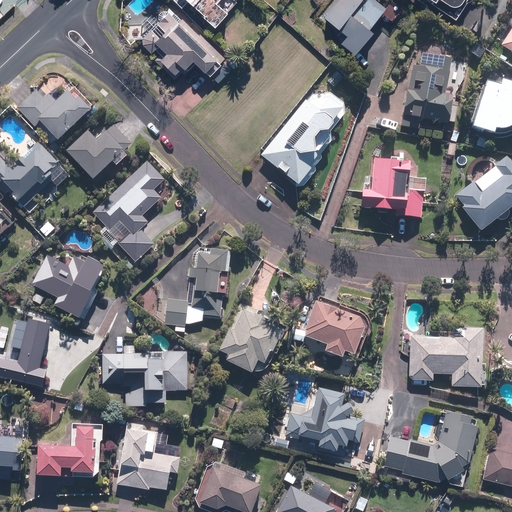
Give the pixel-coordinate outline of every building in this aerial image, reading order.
[(0,0),(0,16),(14,4),(19,9),(29,0),(0,0)] [(186,0),(214,25),(235,2),(233,0),(186,0)] [(385,7),(376,0),(334,0),(322,16),(345,34),(338,43),(353,55),(372,32),(367,28),(385,7)] [(430,0),(432,1),(431,3),(456,20),(457,19),(459,18),(461,17),(462,15),(464,14),(466,13),(467,11),(468,10),(470,8),(471,6),(472,4),(473,3),(474,1),(474,0),(430,0)] [(162,10),(155,17),(152,14),(140,27),(146,32),(139,40),(152,52),(154,49),(161,56),(157,60),(174,75),(182,65),(187,70),(194,62),(209,76),(225,59),(168,7),(164,11),(162,10)] [(511,24),(498,47),(511,55),(511,24)] [(484,49),(472,43),(466,53),(478,60),(484,49)] [(445,68),(415,64),(406,119),(446,125),(450,99),(446,98),(449,77),(444,77),(445,68)] [(499,87),(484,82),(470,128),(492,134),(493,131),(494,131),(495,132),(496,132),(497,133),(498,133),(499,133),(500,134),(501,134),(502,134),(503,134),(504,134),(505,134),(506,134),(507,134),(508,134),(509,134),(510,133),(511,133),(511,132),(511,87),(511,84),(500,81),(499,87)] [(33,125),(37,121),(58,143),(60,141),(62,143),(74,131),(71,128),(81,119),(85,124),(98,112),(93,106),(88,111),(77,99),(75,101),(66,92),(56,102),(50,96),(46,100),(36,90),(16,108),(33,125)] [(345,112),(329,98),(317,112),(304,101),(258,156),(298,190),(324,159),(319,155),(331,141),(325,136),(345,112)] [(88,130),(65,152),(93,181),(131,144),(111,124),(96,139),(88,130)] [(0,160),(0,190),(4,195),(7,192),(23,209),(51,184),(55,188),(68,176),(38,143),(31,149),(21,158),(16,162),(18,164),(10,171),(0,160)] [(511,206),(511,165),(504,156),(481,178),(487,186),(481,192),(472,182),(454,197),(462,207),(459,209),(480,234),(511,206)] [(148,161),(141,168),(93,213),(110,231),(119,241),(117,243),(134,262),(144,253),(142,251),(151,242),(141,230),(148,224),(141,217),(160,199),(153,191),(165,180),(148,161)] [(421,192),(423,192),(424,180),(417,180),(418,163),(373,161),(372,192),(361,192),(360,207),(375,208),(375,211),(401,213),(401,218),(420,219),(421,192)] [(56,229),(50,221),(40,230),(46,237),(56,229)] [(210,256),(198,255),(197,270),(194,270),(191,302),(156,299),(155,313),(168,314),(167,325),(174,326),(173,331),(185,332),(186,318),(204,320),(204,316),(219,318),(221,295),(222,295),(224,274),(228,274),(230,253),(221,252),(222,248),(210,247),(210,256)] [(45,265),(35,286),(64,302),(60,310),(80,320),(93,297),(91,296),(106,267),(87,257),(84,263),(75,259),(69,270),(59,265),(56,271),(45,265)] [(303,338),(325,347),(323,353),(340,359),(343,353),(353,356),(363,329),(358,318),(315,303),(303,338)] [(284,326),(243,305),(232,326),(218,352),(227,356),(224,361),(250,374),(256,362),(263,366),(275,344),(284,326)] [(0,380),(44,390),(49,365),(40,363),(49,317),(25,312),(16,358),(0,355),(0,380)] [(407,338),(406,376),(412,376),(412,382),(431,382),(431,375),(451,375),(450,386),(481,387),(482,329),(459,328),(459,339),(407,338)] [(186,391),(186,352),(139,352),(139,346),(124,346),(124,354),(101,354),(100,388),(127,389),(127,406),(147,407),(147,404),(165,405),(166,391),(186,391)] [(82,383),(73,378),(67,389),(76,394),(82,383)] [(320,404),(314,426),(308,424),(309,419),(291,413),(285,433),(317,443),(316,449),(342,457),(347,441),(358,444),(365,420),(349,416),(355,399),(319,388),(315,403),(320,404)] [(446,485),(464,475),(474,427),(466,425),(468,418),(445,413),(439,441),(431,448),(388,439),(382,466),(402,470),(401,475),(446,485)] [(511,425),(492,420),(485,446),(491,448),(482,479),(511,487),(511,425)] [(148,487),(164,490),(167,474),(176,475),(180,447),(164,445),(166,435),(143,431),(144,425),(127,422),(117,485),(148,491),(148,487)] [(71,424),(70,448),(39,446),(38,475),(59,476),(59,468),(71,469),(71,476),(93,477),(98,477),(99,442),(101,443),(102,426),(71,424)] [(229,441),(214,436),(210,447),(225,452),(229,441)] [(0,467),(10,468),(10,471),(20,471),(22,440),(0,438),(0,467)] [(238,511),(249,511),(259,486),(242,480),(244,474),(212,462),(197,503),(219,511),(222,506),(238,511)] [(297,477),(286,471),(282,480),(294,485),(297,477)] [(307,496),(290,486),(275,511),(344,511),(350,503),(315,483),(307,496)] [(368,499),(359,495),(354,508),(363,511),(368,499)]
